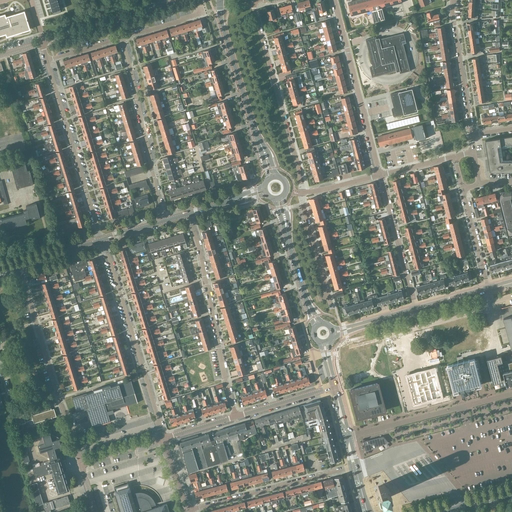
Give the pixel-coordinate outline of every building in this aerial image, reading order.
[(311,9),(310,7),(308,0),(306,0),(302,1),(305,9),(305,12),(312,10),(314,17),(316,16),(314,8),(311,8),(311,9)] [(358,0),(357,0),(351,2),(348,3),(349,6),(351,16),(371,11),(372,13),(373,12),(375,19),(384,17),(382,10),(380,10),(379,8),(402,3),(401,0),(358,0)] [(304,10),(305,9),(302,1),(297,3),(298,10),(304,8),(304,10)] [(319,13),(325,11),(324,6),(325,6),(323,1),(317,3),(319,13)] [(475,8),(475,3),(475,2),(469,2),(469,9),(474,9),(474,11),(478,11),(478,8),(475,8)] [(293,14),(293,12),(291,5),(285,6),(287,14),(287,16),(293,14)] [(286,15),(287,14),(285,6),(279,8),(281,15),(286,13),(286,15)] [(273,22),(276,21),(273,9),(266,11),(268,20),(272,19),(273,22)] [(474,15),(474,11),(474,9),(469,9),(468,17),(474,17),(474,18),(477,18),(477,16),(474,15)] [(5,14),(0,15),(0,35),(6,34),(6,36),(29,29),(24,11),(5,17),(5,14)] [(434,23),(434,26),(440,25),(440,22),(439,22),(439,20),(440,19),(438,14),(434,15),(433,11),(427,13),(428,16),(427,16),(429,22),(436,20),(437,22),(434,23)] [(203,29),(200,20),(200,19),(194,21),(196,31),(195,31),(195,34),(199,33),(198,30),(203,29)] [(330,26),(328,20),(321,22),(318,23),(314,24),(315,26),(315,27),(317,26),(318,29),(323,28),(330,26)] [(193,32),(195,31),(196,31),(194,21),(187,23),(189,30),(192,29),(193,32)] [(474,30),(474,31),(477,31),(476,22),(467,23),(467,24),(466,25),(467,26),(468,27),(468,31),(474,30)] [(187,30),(189,30),(187,23),(181,25),(184,35),(182,35),(183,38),(187,37),(186,34),(188,33),(187,30)] [(180,36),(182,35),(184,35),(181,25),(175,27),(177,33),(179,33),(180,36)] [(321,35),(324,34),(331,32),(330,26),(323,28),(324,32),(320,33),(321,35)] [(179,40),(177,33),(175,27),(169,29),(171,35),(173,35),(174,38),(176,37),(177,40),(179,40)] [(439,34),(445,33),(444,27),(438,28),(438,31),(435,32),(435,33),(432,33),(433,37),(436,37),(435,35),(439,34)] [(166,37),(168,36),(166,30),(160,32),(162,38),(164,44),(167,43),(166,40),(167,40),(166,37)] [(475,36),(474,31),(474,30),(468,31),(469,38),(475,37),(475,38),(478,38),(478,36),(475,36)] [(160,39),(162,38),(160,32),(154,33),(157,43),(155,43),(156,46),(160,45),(159,42),(161,42),(160,39)] [(326,40),(333,38),(331,32),(324,34),(326,40)] [(153,44),(155,43),(157,43),(154,33),(148,35),(150,42),(152,41),(153,44)] [(376,37),(366,39),(373,66),(370,67),(372,77),(399,71),(400,73),(410,71),(403,44),(406,43),(404,33),(377,40),(376,37)] [(282,41),(280,34),(273,36),(275,43),(282,41)] [(147,42),(150,42),(148,35),(142,37),(144,47),(143,47),(143,50),(147,49),(146,46),(148,45),(147,42)] [(141,48),(143,47),(144,47),(142,37),(135,39),(137,45),(140,45),(141,48)] [(476,43),(475,38),(475,37),(469,38),(471,45),(476,45),(476,46),(480,45),(479,43),(476,43)] [(438,48),(441,47),(447,46),(446,40),(440,41),(440,44),(437,44),(437,46),(434,46),(435,50),(438,50),(438,48)] [(327,46),(328,47),(329,52),(336,51),(335,44),(327,46)] [(111,60),(115,59),(114,56),(116,55),(115,52),(117,52),(115,45),(109,47),(112,56),(110,57),(111,60)] [(477,50),(476,46),(476,45),(471,45),(472,53),(477,52),(477,53),(481,52),(480,50),(477,50)] [(284,48),(287,48),(287,46),(277,49),(278,54),(285,52),(284,48)] [(108,58),(110,57),(112,56),(109,47),(103,49),(105,55),(107,55),(108,58)] [(213,55),(211,49),(211,48),(203,51),(204,51),(201,52),(201,51),(198,52),(198,55),(202,54),(202,55),(203,55),(204,58),(213,55)] [(102,56),(105,55),(103,49),(97,51),(99,60),(98,61),(99,64),(102,63),(101,60),(103,59),(102,56)] [(31,58),(29,52),(29,51),(22,53),(23,56),(20,57),(21,59),(21,61),(31,58)] [(96,61),(98,61),(99,60),(97,51),(90,53),(92,59),(95,58),(96,61)] [(88,61),(90,60),(88,54),(82,55),(84,65),(83,65),(83,68),(87,67),(87,64),(88,64),(88,61)] [(81,66),(83,65),(84,65),(82,55),(75,57),(77,64),(80,63),(81,66)] [(210,63),(215,61),(213,55),(204,58),(205,61),(201,63),(202,67),(193,70),(194,74),(201,72),(201,71),(212,68),(211,64),(210,64),(210,63)] [(325,65),(339,61),(337,55),(330,57),(331,61),(324,63),(325,65)] [(75,64),(77,64),(75,57),(69,59),(72,68),(70,69),(71,72),(75,71),(74,68),(76,67),(75,64)] [(290,57),(280,60),(281,65),(288,63),(292,62),(291,59),(290,59),(290,57)] [(26,66),(33,64),(31,58),(21,61),(21,59),(18,60),(19,64),(22,63),(23,65),(25,64),(26,66)] [(483,66),(483,65),(482,64),(479,63),(478,58),(472,59),(474,66),(479,65),(479,66),(483,66)] [(68,70),(70,69),(72,68),(69,59),(63,61),(65,67),(68,67),(68,70)] [(450,68),(449,61),(443,62),(443,66),(440,66),(440,67),(441,69),(444,69),(450,68)] [(288,63),(281,65),(283,73),(291,71),(288,63)] [(28,72),(34,70),(33,64),(26,66),(27,68),(24,69),(24,71),(21,72),(23,76),(25,75),(26,75),(25,73),(28,72)] [(145,72),(152,70),(150,64),(143,66),(145,72)] [(480,71),(479,66),(479,65),(474,66),(475,73),(480,72),(481,74),(484,73),(483,71),(480,71)] [(181,78),(177,66),(173,68),(176,80),(181,78)] [(335,75),(342,73),(340,67),(333,69),(334,73),(331,74),(332,76),(335,75)] [(211,77),(219,74),(217,68),(209,70),(203,72),(204,74),(207,73),(208,74),(210,73),(211,77)] [(30,78),(36,76),(34,70),(28,72),(25,73),(26,75),(25,75),(26,80),(30,78)] [(147,78),(154,75),(152,70),(145,72),(147,78)] [(481,78),(481,74),(480,72),(475,73),(476,81),(481,80),(482,81),(485,80),(485,78),(481,78)] [(121,73),(110,76),(111,78),(113,78),(116,78),(117,81),(123,79),(121,73)] [(211,77),(209,77),(210,82),(211,84),(221,81),(219,74),(211,77)] [(288,87),(298,84),(296,77),(293,78),(292,74),(285,76),(288,87)] [(162,77),(155,79),(154,75),(147,78),(148,84),(156,81),(162,79),(162,77)] [(335,88),(345,86),(344,80),(336,81),(337,85),(331,87),(328,88),(328,90),(335,88)] [(446,81),(443,82),(442,80),(439,80),(440,84),(442,84),(442,86),(446,85),(447,88),(453,87),(452,80),(446,81)] [(482,85),(482,81),(481,80),(476,81),(477,88),(483,87),(483,88),(486,88),(486,85),(482,85)] [(156,81),(148,84),(150,89),(158,87),(156,81)] [(210,82),(207,83),(208,86),(211,85),(211,87),(214,86),(215,89),(213,89),(213,90),(223,87),(221,81),(211,84),(210,82)] [(35,91),(43,89),(41,82),(35,84),(36,89),(34,89),(35,91)] [(302,87),(299,88),(298,84),(288,87),(290,92),(297,90),(300,90),(300,92),(303,91),(302,87)] [(118,86),(114,88),(114,90),(117,89),(117,90),(119,89),(120,92),(120,93),(127,91),(125,85),(118,87),(118,86)] [(332,92),(339,91),(339,94),(347,92),(345,86),(335,88),(328,90),(329,92),(332,92)] [(220,95),(224,93),(223,87),(213,90),(216,98),(212,99),(213,102),(221,100),(220,95)] [(483,93),(483,88),(483,87),(477,88),(478,95),(484,94),(484,96),(487,95),(487,93),(483,93)] [(39,97),(45,95),(43,89),(35,91),(34,89),(31,90),(32,94),(38,93),(39,97)] [(447,90),(448,93),(445,93),(445,94),(441,95),(442,97),(445,97),(448,96),(455,95),(454,89),(447,90)] [(400,92),(390,94),(394,107),(394,108),(392,109),(394,117),(417,111),(412,90),(400,92)] [(115,94),(110,96),(111,98),(119,95),(119,96),(121,95),(122,99),(129,97),(127,91),(120,93),(120,92),(115,94)] [(151,101),(159,98),(157,92),(149,95),(151,101)] [(485,100),(484,96),(484,94),(478,95),(479,103),(485,102),(485,103),(488,102),(488,100),(485,100)] [(83,99),(83,98),(82,95),(72,98),(74,104),(81,102),(80,100),(83,99)] [(298,96),(291,98),(293,106),(301,104),(298,96)] [(349,103),(348,97),(348,96),(341,98),(342,102),(335,104),(335,106),(349,103)] [(48,103),(46,97),(39,99),(41,103),(38,104),(39,106),(48,103)] [(153,106),(160,104),(159,98),(151,101),(153,106)] [(228,106),(226,100),(219,102),(221,109),(228,106)] [(43,111),(49,109),(48,103),(39,106),(38,104),(35,105),(37,109),(42,107),(43,111)] [(344,110),(351,109),(349,103),(335,106),(336,109),(340,108),(340,111),(344,110)] [(220,116),(230,113),(228,106),(221,109),(222,112),(220,113),(220,114),(220,116)] [(87,111),(86,109),(85,107),(76,110),(78,116),(84,114),(84,112),(87,111)] [(122,117),(128,115),(126,108),(120,110),(118,111),(115,112),(116,114),(118,113),(119,114),(121,114),(122,117)] [(43,118),(51,116),(49,109),(43,111),(45,116),(42,116),(43,118)] [(351,109),(344,110),(345,114),(341,115),(342,117),(353,115),(351,109)] [(157,118),(164,116),(162,110),(155,112),(157,118)] [(297,120),(304,118),(302,110),(294,112),(297,120)] [(511,114),(507,114),(505,111),(503,111),(504,115),(505,115),(506,120),(511,119),(511,114)] [(499,115),(498,113),(498,112),(496,113),(496,116),(497,116),(498,121),(506,120),(505,115),(504,115),(499,115)] [(225,121),(232,119),(230,113),(220,116),(220,114),(217,114),(218,118),(221,118),(222,118),(223,122),(225,121)] [(497,116),(496,116),(492,117),(491,113),(488,114),(489,117),(490,117),(491,122),(498,121),(497,116)] [(452,119),(452,122),(459,121),(458,114),(451,115),(448,116),(448,114),(445,114),(445,118),(449,118),(449,119),(452,119)] [(490,117),(489,117),(485,118),(484,114),(481,115),(482,118),(481,118),(481,119),(483,118),(483,124),(491,122),(490,117)] [(53,122),(51,116),(43,118),(42,116),(39,117),(40,121),(46,120),(47,124),(53,122)] [(166,123),(165,117),(164,117),(157,119),(159,125),(166,123)] [(376,132),(408,124),(406,118),(374,126),(376,132)] [(231,126),(234,125),(232,119),(225,121),(227,129),(221,131),(222,134),(232,131),(231,128),(232,128),(231,126)] [(91,124),(90,122),(89,120),(80,123),(82,129),(88,127),(88,125),(91,124)] [(342,130),(356,127),(354,121),(347,123),(348,126),(344,127),(341,128),(342,130)] [(161,131),(168,129),(166,123),(159,125),(161,131)] [(306,125),(309,125),(308,123),(298,126),(300,131),(307,129),(306,125)] [(47,133),(56,130),(54,124),(48,126),(49,130),(47,131),(47,133)] [(414,131),(412,132),(411,132),(410,128),(377,137),(380,147),(384,145),(384,147),(385,147),(386,147),(387,146),(386,145),(413,138),(412,135),(413,134),(415,134),(416,141),(426,138),(424,129),(422,124),(413,127),(414,131)] [(342,133),(349,131),(350,135),(357,133),(356,127),(342,130),(342,133)] [(51,138),(58,136),(56,130),(47,133),(47,131),(44,132),(45,136),(50,134),(51,138)] [(94,135),(94,134),(93,131),(83,134),(85,140),(92,138),(91,136),(94,135)] [(229,141),(238,138),(236,132),(223,136),(224,139),(228,137),(229,141)] [(309,136),(312,136),(311,134),(301,137),(303,142),(310,140),(309,136)] [(164,143),(172,140),(170,135),(162,137),(164,143)] [(51,145),(60,143),(58,136),(51,138),(53,143),(50,143),(51,145)] [(511,136),(498,138),(485,140),(490,172),(511,171),(511,159),(503,159),(502,148),(511,146),(511,136)] [(230,148),(240,145),(238,138),(229,141),(228,141),(229,146),(230,148)] [(347,147),(358,144),(357,138),(349,140),(350,144),(347,145),(340,146),(341,148),(347,147)] [(316,139),(310,140),(303,142),(304,148),(318,144),(316,139)] [(136,140),(130,142),(128,143),(128,142),(125,143),(125,145),(125,146),(130,145),(131,148),(138,146),(136,140)] [(50,143),(47,144),(49,148),(46,149),(46,151),(55,149),(55,151),(62,149),(60,143),(51,145),(50,143)] [(98,147),(97,145),(96,143),(87,146),(89,152),(95,150),(95,148),(98,147)] [(352,152),(360,150),(358,144),(347,147),(341,148),(342,151),(345,150),(345,151),(351,149),(352,152)] [(175,152),(174,150),(177,149),(176,145),(173,146),(166,148),(168,154),(175,152)] [(232,154),(242,151),(240,145),(230,148),(229,146),(227,146),(228,150),(230,150),(232,154)] [(308,158),(317,156),(317,155),(316,156),(313,147),(306,149),(307,152),(306,152),(307,152),(308,158)] [(347,160),(362,156),(360,150),(352,152),(353,156),(350,157),(347,158),(347,160)] [(55,160),(64,157),(62,151),(56,153),(57,157),(55,158),(55,160)] [(236,160),(244,157),(242,151),(232,154),(233,154),(234,158),(233,158),(230,159),(231,161),(234,160),(237,160),(236,160)] [(173,161),(178,160),(177,158),(174,158),(172,158),(171,155),(162,158),(164,164),(173,161)] [(318,155),(317,156),(308,158),(310,163),(309,164),(310,164),(320,161),(318,155)] [(102,161),(101,158),(100,156),(91,159),(92,164),(99,162),(102,161)] [(355,164),(363,162),(362,156),(347,160),(348,162),(354,160),(355,164)] [(60,165),(66,163),(64,157),(55,160),(55,158),(52,159),(53,163),(58,161),(60,165)] [(175,163),(178,162),(178,160),(173,161),(164,164),(165,170),(175,167),(174,164),(175,163)] [(319,167),(318,164),(321,163),(320,161),(310,164),(311,169),(311,170),(320,167),(319,167)] [(363,162),(355,164),(357,170),(365,168),(363,162)] [(59,172),(68,170),(66,163),(60,165),(61,170),(59,171),(59,172)] [(338,165),(340,175),(348,173),(346,166),(345,163),(338,165)] [(25,164),(11,168),(11,170),(16,189),(33,185),(29,170),(27,171),(25,164)] [(248,170),(246,164),(239,166),(239,164),(235,165),(232,166),(235,175),(235,174),(248,170)] [(313,175),(324,172),(323,166),(320,167),(311,170),(312,172),(313,175)] [(105,171),(104,169),(104,167),(94,170),(96,176),(103,174),(102,172),(105,171)] [(167,175),(181,171),(181,169),(178,170),(177,169),(176,170),(175,167),(165,170),(167,175)] [(327,178),(336,176),(334,169),(331,170),(332,173),(326,175),(325,175),(324,172),(313,175),(315,181),(314,181),(322,179),(327,178)] [(63,178),(70,176),(68,170),(59,172),(59,171),(56,171),(57,175),(60,174),(60,175),(54,177),(55,180),(61,178),(61,177),(63,176),(63,178)] [(243,179),(250,177),(248,170),(235,174),(238,181),(243,180),(243,179)] [(435,178),(445,176),(443,170),(436,172),(437,176),(434,177),(435,178)] [(181,171),(167,175),(169,181),(178,178),(177,175),(179,175),(179,174),(182,173),(181,171)] [(410,174),(411,177),(412,177),(414,183),(419,182),(416,172),(410,174)] [(63,185),(72,182),(70,176),(63,178),(65,182),(62,183),(63,185)] [(194,193),(200,191),(196,177),(194,178),(195,183),(191,184),(194,193)] [(206,189),(203,180),(199,181),(198,177),(196,177),(200,191),(206,189)] [(107,178),(97,181),(99,187),(106,185),(106,183),(109,182),(108,180),(107,178)] [(185,184),(187,183),(186,180),(184,181),(188,195),(194,193),(191,184),(186,185),(185,184)] [(408,187),(407,183),(404,184),(401,185),(399,180),(393,181),(394,186),(393,186),(394,189),(404,186),(405,188),(408,187)] [(183,197),(188,195),(184,181),(182,182),(184,186),(180,187),(183,197)] [(442,192),(445,191),(444,188),(448,187),(446,181),(439,183),(440,189),(438,189),(438,192),(441,191),(442,192)] [(67,191),(74,189),(72,182),(63,185),(62,183),(59,184),(61,188),(66,186),(67,191)] [(369,190),(377,188),(376,182),(369,183),(367,184),(368,188),(365,188),(365,189),(366,189),(366,190),(369,190)] [(176,188),(176,187),(175,184),(173,185),(174,189),(177,198),(183,197),(180,187),(176,188)] [(177,198),(174,189),(173,185),(171,185),(172,190),(168,191),(171,200),(177,198)] [(405,188),(404,186),(394,189),(395,191),(396,195),(403,193),(402,190),(405,190),(405,188)] [(67,200),(76,197),(74,191),(68,192),(69,197),(67,198),(67,200)] [(445,191),(442,192),(441,191),(438,192),(441,201),(443,200),(451,198),(449,193),(446,194),(445,191)] [(112,196),(112,194),(111,192),(101,195),(103,200),(110,198),(109,196),(112,196)] [(511,192),(500,192),(500,201),(511,198),(511,192)] [(407,196),(404,197),(403,193),(396,195),(398,200),(397,200),(397,202),(408,200),(408,201),(408,202),(411,201),(410,197),(407,197),(407,196)] [(499,202),(498,199),(497,199),(495,193),(489,195),(490,201),(491,204),(494,204),(496,203),(497,207),(500,206),(499,202)] [(148,198),(147,194),(133,198),(136,208),(149,204),(147,198),(148,198)] [(369,203),(380,200),(379,194),(372,195),(373,199),(371,199),(372,199),(369,200),(369,201),(369,203)] [(484,206),(491,204),(490,201),(489,195),(482,197),(484,203),(484,206)] [(311,204),(318,203),(317,200),(322,199),(321,196),(309,199),(311,204)] [(72,205),(78,203),(76,197),(67,200),(67,198),(64,199),(65,203),(70,201),(72,205)] [(484,203),(482,197),(476,198),(478,207),(484,206),(484,203)] [(442,207),(452,204),(451,198),(443,200),(444,203),(441,204),(441,205),(442,207)] [(408,202),(408,201),(408,200),(397,202),(398,204),(399,204),(400,209),(407,207),(406,204),(408,203),(408,202)] [(318,203),(311,204),(312,210),(323,207),(323,209),(326,208),(325,204),(322,205),(321,202),(318,203)] [(0,227),(3,227),(4,230),(4,229),(26,223),(26,224),(25,219),(29,218),(31,217),(31,219),(39,217),(36,203),(25,206),(27,210),(22,211),(23,213),(1,219),(0,218),(0,227)] [(71,212),(80,210),(78,203),(72,205),(73,209),(71,210),(71,212)] [(116,207),(115,205),(114,203),(105,206),(107,212),(113,210),(113,208),(116,207)] [(119,217),(134,213),(133,207),(127,209),(127,208),(115,212),(116,213),(115,214),(113,210),(107,212),(109,219),(119,216),(119,217)] [(254,216),(261,214),(259,207),(248,211),(249,213),(250,213),(251,217),(254,216)] [(320,210),(323,209),(323,207),(312,210),(314,215),(321,213),(320,210)] [(410,210),(407,210),(407,207),(400,209),(401,213),(400,214),(401,216),(411,213),(412,215),(415,214),(414,210),(410,211),(410,210)] [(75,218),(82,216),(80,210),(71,212),(71,210),(68,211),(69,215),(74,214),(75,218)] [(453,210),(446,212),(448,218),(445,218),(446,220),(449,220),(449,221),(452,220),(452,217),(455,216),(453,210)] [(326,222),(325,218),(323,219),(321,213),(314,215),(316,221),(319,220),(320,222),(323,221),(323,223),(326,222)] [(411,213),(401,216),(401,218),(402,218),(403,222),(410,221),(410,222),(416,220),(415,214),(412,215),(411,213)] [(261,214),(254,216),(255,220),(249,222),(250,225),(263,221),(261,214)] [(57,223),(57,225),(60,235),(76,231),(76,228),(85,226),(82,216),(75,218),(69,220),(65,221),(57,223)] [(483,226),(489,224),(487,217),(481,219),(483,226)] [(375,227),(386,224),(384,218),(378,220),(379,223),(377,224),(374,224),(374,225),(375,225),(375,227)] [(453,222),(452,220),(449,221),(449,220),(446,220),(447,224),(449,223),(451,229),(458,227),(456,222),(453,222)] [(319,232),(327,230),(325,225),(327,224),(326,222),(323,223),(323,221),(320,222),(321,226),(318,227),(319,232)] [(411,226),(405,228),(406,233),(405,233),(406,235),(416,232),(416,234),(420,234),(418,230),(415,230),(415,229),(412,230),(411,226)] [(210,234),(209,230),(210,230),(209,227),(204,229),(205,231),(202,232),(203,238),(211,236),(217,234),(216,232),(210,234)] [(257,237),(267,234),(265,227),(255,230),(257,237)] [(449,235),(459,233),(458,227),(451,229),(452,233),(449,233),(449,235)] [(378,239),(389,236),(387,230),(381,232),(382,235),(380,236),(377,237),(378,237),(378,239)] [(486,238),(492,237),(491,230),(484,232),(486,238)] [(416,232),(406,235),(406,237),(407,237),(408,242),(415,240),(414,237),(417,236),(416,234),(416,232)] [(177,235),(180,245),(183,244),(183,246),(184,245),(185,248),(187,248),(183,234),(177,235)] [(259,243),(269,240),(267,234),(257,237),(260,236),(261,241),(259,241),(259,243)] [(174,247),(180,245),(177,235),(171,237),(174,247)] [(213,242),(211,236),(203,238),(205,244),(213,242)] [(497,240),(496,239),(497,239),(496,236),(492,237),(486,238),(488,245),(494,243),(497,242),(497,240)] [(168,248),(174,247),(171,237),(165,239),(168,248)] [(452,246),(462,244),(461,238),(453,240),(454,244),(452,245),(452,246)] [(165,249),(168,248),(165,239),(160,241),(162,250),(163,252),(164,255),(166,254),(165,251),(166,251),(165,249)] [(262,249),(271,247),(269,240),(259,243),(259,241),(256,242),(257,246),(260,245),(261,245),(262,249)] [(415,240),(408,242),(410,246),(409,247),(409,249),(419,246),(420,248),(423,247),(422,243),(419,244),(419,243),(416,243),(415,240)] [(157,252),(162,250),(160,241),(154,242),(157,252)] [(118,250),(121,258),(127,256),(126,252),(133,250),(134,253),(146,249),(143,242),(129,246),(130,247),(125,248),(118,250)] [(153,253),(157,252),(154,242),(148,244),(152,258),(154,257),(153,254),(154,254),(153,253)] [(220,243),(214,245),(213,242),(205,244),(207,250),(220,245),(220,243)] [(334,251),(334,249),(333,247),(332,248),(330,242),(323,244),(324,250),(327,249),(328,251),(331,250),(331,251),(334,251)] [(496,245),(495,246),(494,243),(488,245),(489,251),(497,249),(496,245)] [(218,249),(217,247),(221,246),(220,245),(207,250),(209,255),(218,252),(218,250),(218,249)] [(419,246),(409,249),(410,251),(411,251),(412,255),(418,253),(418,250),(420,250),(420,248),(419,246)] [(256,259),(260,257),(273,254),(271,247),(262,249),(260,250),(262,254),(255,256),(256,259)] [(383,258),(394,256),(393,249),(386,251),(387,255),(386,255),(383,256),(380,257),(381,261),(384,260),(383,258)] [(453,258),(465,255),(463,249),(456,251),(457,254),(452,255),(453,258)] [(327,261),(334,259),(332,254),(335,253),(334,251),(331,251),(331,250),(328,251),(329,254),(325,255),(327,261)] [(177,260),(186,257),(184,252),(175,255),(176,258),(174,258),(174,259),(171,260),(172,262),(175,261),(177,261),(177,260)] [(218,259),(216,253),(218,253),(218,252),(209,255),(211,261),(218,259)] [(418,253),(412,255),(413,260),(412,260),(413,262),(423,260),(423,261),(424,262),(427,261),(426,257),(422,257),(422,256),(419,257),(418,253)] [(270,269),(277,267),(275,260),(271,261),(269,256),(255,261),(256,264),(264,262),(265,264),(266,270),(270,269)] [(501,258),(502,261),(505,269),(506,269),(506,270),(508,269),(508,268),(511,267),(508,256),(501,258)] [(178,266),(188,263),(186,257),(177,260),(177,261),(175,261),(176,263),(177,263),(178,266)] [(91,270),(98,268),(95,259),(88,261),(87,261),(88,264),(87,264),(87,267),(90,266),(91,270)] [(421,262),(423,261),(423,260),(413,262),(413,264),(414,264),(415,269),(422,267),(421,262)] [(498,271),(496,263),(495,260),(489,262),(490,265),(492,273),(493,272),(493,273),(494,273),(496,272),(498,271)] [(133,264),(133,263),(132,261),(122,264),(124,269),(131,267),(130,265),(133,264)] [(504,269),(505,269),(502,261),(496,263),(498,271),(501,270),(502,271),(504,270),(504,269)] [(387,270),(397,268),(396,262),(389,263),(390,267),(389,267),(386,268),(387,270)] [(180,272),(190,269),(188,263),(178,266),(180,272)] [(336,266),(339,265),(338,264),(328,266),(330,272),(337,270),(336,266)] [(222,270),(220,265),(212,267),(214,273),(222,270)] [(272,275),(279,273),(277,267),(270,269),(271,273),(269,274),(269,276),(272,275)] [(93,277),(100,275),(98,268),(91,270),(93,277)] [(182,278),(191,275),(190,269),(180,272),(182,278)] [(222,270),(214,273),(216,279),(223,276),(222,270)] [(461,274),(463,282),(464,282),(467,281),(472,279),(470,272),(468,272),(467,271),(464,271),(465,273),(461,274)] [(45,275),(44,272),(35,274),(37,281),(46,279),(46,278),(48,278),(47,275),(45,275)] [(137,276),(136,274),(135,272),(126,275),(128,281),(134,279),(134,277),(137,276)] [(281,280),(279,273),(272,275),(274,282),(281,280)] [(433,282),(432,280),(431,276),(431,273),(428,274),(429,277),(432,290),(435,290),(436,290),(439,289),(437,281),(433,282)] [(430,291),(432,290),(429,277),(428,274),(425,275),(427,280),(423,281),(424,284),(426,292),(430,292),(430,291)] [(449,277),(447,278),(446,274),(440,276),(440,278),(441,280),(437,281),(439,289),(440,288),(440,289),(443,288),(443,287),(451,285),(449,277)] [(463,282),(461,274),(457,275),(456,274),(453,274),(454,276),(449,277),(451,285),(459,283),(463,282)] [(95,283),(101,281),(100,275),(93,277),(91,277),(90,275),(87,276),(89,280),(94,279),(95,283)] [(179,285),(193,281),(191,275),(182,278),(183,281),(182,282),(178,283),(179,285)] [(339,277),(342,276),(341,275),(331,277),(333,283),(340,281),(339,277)] [(270,290),(283,286),(281,280),(274,282),(275,286),(273,287),(269,288),(270,290)] [(95,290),(103,287),(101,281),(95,283),(96,287),(94,288),(95,290)] [(223,287),(221,281),(213,283),(215,289),(223,287)] [(345,289),(344,286),(342,286),(340,281),(333,283),(334,289),(338,288),(339,291),(345,289)] [(140,287),(140,285),(139,283),(129,286),(131,292),(138,290),(137,288),(140,287)] [(426,292),(424,284),(419,286),(419,284),(416,285),(417,286),(415,287),(417,295),(422,293),(422,294),(425,293),(425,292),(426,292)] [(54,291),(53,289),(53,287),(43,290),(45,296),(51,293),(51,292),(54,291)] [(99,296),(105,294),(103,287),(95,290),(94,288),(91,289),(92,293),(98,291),(99,296)] [(224,292),(223,287),(215,289),(217,295),(224,292)] [(281,294),(280,293),(279,289),(271,292),(272,295),(276,294),(277,297),(275,298),(276,303),(277,303),(287,299),(285,293),(281,294)] [(394,293),(396,301),(397,301),(400,300),(405,298),(403,290),(401,291),(400,289),(398,290),(398,292),(394,293)] [(219,300),(226,298),(224,292),(217,295),(219,300)] [(364,299),(360,300),(358,296),(357,292),(355,293),(356,297),(360,311),(363,310),(366,309),(364,299)] [(396,301),(394,293),(390,294),(390,292),(387,293),(387,295),(381,296),(383,304),(393,302),(396,301)] [(379,305),(377,297),(376,294),(367,296),(368,300),(364,301),(364,299),(366,309),(367,309),(370,308),(379,305)] [(108,302),(106,295),(99,297),(101,302),(99,302),(99,304),(108,302)] [(144,300),(144,298),(143,296),(133,299),(135,305),(142,303),(141,301),(144,300)] [(357,312),(360,311),(356,297),(353,298),(355,304),(351,305),(353,313),(354,313),(357,312)] [(57,302),(57,300),(56,298),(46,301),(48,307),(55,305),(54,303),(57,302)] [(220,306),(228,304),(226,298),(219,300),(220,306)] [(279,309),(289,306),(287,299),(277,303),(279,307),(279,309)] [(103,310),(110,308),(108,302),(99,304),(99,302),(96,303),(97,307),(102,306),(103,310)] [(223,314),(230,311),(228,305),(221,308),(223,314)] [(353,313),(351,305),(347,306),(346,305),(343,305),(344,307),(342,307),(344,315),(349,314),(353,313)] [(291,313),(289,306),(279,309),(279,307),(276,308),(277,311),(280,311),(281,315),(291,313)] [(103,317),(112,314),(110,308),(103,310),(105,314),(102,315),(103,317)] [(148,312),(147,310),(146,308),(137,311),(138,316),(145,314),(145,312),(148,312)] [(191,318),(200,315),(199,309),(192,311),(187,312),(187,315),(190,314),(191,318)] [(61,313),(60,312),(59,310),(50,313),(51,318),(58,316),(58,314),(61,313)] [(224,319),(232,317),(230,311),(223,314),(224,319)] [(293,319),(292,314),(291,313),(281,315),(280,316),(281,320),(278,321),(278,320),(273,322),(274,325),(293,319)] [(107,322),(114,320),(112,314),(103,317),(102,315),(99,316),(101,320),(106,318),(107,322)] [(511,315),(503,318),(511,348),(511,315)] [(226,325),(234,323),(232,317),(224,319),(226,325)] [(203,324),(202,318),(195,320),(195,321),(193,321),(190,322),(191,324),(193,323),(194,324),(196,323),(197,326),(203,324)] [(151,323),(150,321),(150,319),(140,322),(142,328),(149,326),(148,324),(151,323)] [(107,329),(116,327),(114,320),(107,322),(109,327),(106,327),(107,329)] [(291,327),(290,325),(289,322),(280,325),(281,328),(284,327),(287,336),(290,335),(290,334),(297,332),(295,326),(291,327)] [(65,327),(64,325),(63,323),(54,326),(55,331),(62,329),(62,327),(65,327)] [(228,331),(236,329),(234,323),(226,325),(228,331)] [(111,335),(118,333),(116,327),(107,329),(106,327),(103,328),(104,332),(110,331),(111,335)] [(237,335),(237,334),(236,329),(228,331),(230,337),(237,335)] [(155,336),(154,334),(154,332),(144,335),(146,341),(153,339),(152,337),(155,336)] [(289,342),(299,339),(297,332),(290,334),(290,335),(291,339),(288,339),(288,340),(289,340),(289,342)] [(68,338),(68,336),(67,334),(57,337),(59,343),(66,341),(65,339),(68,338)] [(120,341),(118,335),(112,337),(113,341),(111,342),(111,344),(120,341)] [(293,348),(301,345),(299,339),(289,342),(289,340),(288,340),(286,341),(287,344),(290,344),(291,344),(293,348)] [(116,349),(122,348),(120,341),(111,344),(111,342),(108,343),(109,347),(114,345),(116,349)] [(367,341),(339,348),(342,359),(343,359),(345,363),(343,364),(346,376),(374,369),(371,356),(369,357),(368,352),(370,352),(367,341)] [(201,348),(203,347),(204,350),(211,348),(209,342),(202,344),(203,344),(201,345),(198,346),(198,348),(200,347),(201,348)] [(158,348),(158,346),(157,344),(148,347),(149,352),(156,350),(156,348),(158,348)] [(239,350),(238,349),(241,348),(239,344),(230,347),(231,353),(239,350)] [(72,349),(71,347),(70,345),(61,348),(62,354),(69,352),(69,350),(72,349)] [(292,361),(300,358),(299,355),(300,355),(300,353),(303,352),(301,345),(293,348),(291,349),(293,357),(291,357),(292,361)] [(115,356),(124,354),(122,348),(116,349),(117,354),(114,354),(115,356)] [(233,358),(241,356),(239,350),(231,353),(233,358)] [(488,359),(487,359),(487,360),(488,364),(494,384),(499,382),(501,387),(506,386),(507,386),(511,384),(511,353),(511,354),(511,362),(508,363),(509,368),(505,369),(506,372),(503,372),(504,378),(501,379),(498,367),(499,367),(499,365),(498,365),(497,363),(498,363),(502,362),(503,361),(502,361),(501,356),(501,355),(500,356),(496,357),(495,357),(493,358),(492,358),(488,359)] [(119,362),(126,360),(124,354),(115,356),(114,354),(112,355),(113,359),(118,358),(119,362)] [(162,359),(161,357),(161,355),(151,358),(153,364),(160,362),(159,360),(162,359)] [(241,356),(233,358),(235,364),(242,362),(252,359),(251,356),(249,357),(246,358),(245,355),(241,356)] [(457,362),(447,365),(448,367),(449,372),(454,390),(454,392),(459,390),(460,391),(476,387),(476,386),(480,385),(479,382),(480,381),(479,376),(475,360),(475,358),(464,361),(458,362),(457,362)] [(75,362),(75,361),(74,359),(65,362),(66,367),(73,365),(73,363),(75,362)] [(119,369),(128,366),(126,360),(119,362),(121,366),(118,367),(119,369)] [(244,367),(242,362),(235,364),(237,370),(244,367)] [(123,375),(130,373),(128,366),(119,369),(118,367),(115,368),(117,372),(122,370),(123,375)] [(238,376),(246,373),(244,367),(237,370),(238,376)] [(166,372),(165,370),(165,368),(155,371),(157,377),(164,375),(163,373),(166,372)] [(408,376),(407,376),(407,377),(407,378),(408,378),(411,392),(413,392),(414,396),(412,396),(413,399),(414,401),(415,402),(416,402),(418,402),(437,397),(441,396),(440,392),(440,391),(438,386),(438,385),(435,371),(434,371),(434,370),(434,369),(433,369),(432,369),(420,373),(420,372),(418,372),(417,373),(416,374),(409,376),(408,376)] [(79,374),(78,372),(78,370),(68,373),(70,379),(77,377),(76,375),(79,374)] [(302,378),(304,385),(310,384),(308,376),(304,377),(304,375),(303,375),(302,373),(298,374),(299,376),(301,376),(302,378)] [(289,380),(291,379),(290,376),(287,377),(287,378),(286,379),(287,382),(284,383),(286,391),(292,389),(289,380)] [(298,387),(304,385),(302,378),(301,376),(299,376),(299,377),(298,377),(299,379),(296,380),(298,387)] [(169,383),(169,381),(168,379),(159,382),(160,388),(167,386),(167,384),(169,383)] [(296,380),(292,381),(292,379),(291,379),(289,380),(292,389),(298,387),(296,380)] [(274,394),(280,393),(277,383),(279,383),(279,380),(275,381),(276,384),(275,384),(275,386),(272,387),(274,394)] [(82,385),(82,383),(81,381),(71,384),(73,390),(80,388),(79,386),(82,385)] [(110,421),(108,414),(111,413),(113,412),(113,410),(137,402),(130,381),(110,387),(110,385),(93,390),(93,392),(86,394),(86,393),(72,397),(76,412),(87,409),(87,410),(86,410),(91,427),(97,425),(101,424),(110,421)] [(280,393),(286,391),(284,383),(281,384),(280,383),(279,383),(277,383),(280,393)] [(375,413),(379,412),(384,411),(377,383),(349,390),(357,418),(375,413)] [(265,389),(261,390),(261,388),(260,388),(259,386),(255,387),(256,390),(258,389),(261,398),(267,397),(265,389)] [(244,393),(240,394),(241,396),(243,404),(249,402),(247,395),(246,393),(248,392),(247,389),(244,391),(244,393)] [(255,400),(261,398),(258,389),(256,390),(252,391),(253,393),(255,400)] [(173,395),(172,393),(172,391),(162,394),(164,400),(171,398),(170,396),(173,395)] [(249,402),(255,400),(253,393),(249,394),(249,392),(248,392),(246,393),(249,402)] [(221,401),(218,402),(221,411),(224,410),(227,409),(226,405),(228,405),(227,399),(224,400),(224,401),(221,402),(221,401)] [(320,400),(300,406),(301,408),(304,407),(306,412),(309,421),(305,422),(326,416),(325,416),(320,400)] [(215,412),(221,411),(218,402),(215,402),(215,404),(213,405),(214,410),(215,412)] [(50,407),(50,405),(49,404),(14,415),(17,425),(25,422),(25,421),(32,419),(33,423),(56,416),(54,409),(50,410),(49,407),(50,407)] [(215,412),(214,410),(213,405),(209,406),(209,404),(206,405),(206,407),(207,407),(208,412),(209,414),(215,412)] [(298,406),(292,408),(286,410),(288,419),(287,420),(287,421),(287,423),(291,422),(291,419),(298,417),(299,420),(302,419),(298,406)] [(184,422),(190,420),(187,411),(189,410),(188,410),(188,407),(184,408),(185,411),(184,412),(184,414),(181,414),(184,422)] [(209,414),(208,412),(207,407),(206,407),(201,409),(203,416),(209,414)] [(190,420),(195,418),(193,409),(188,410),(189,410),(187,411),(190,420)] [(286,410),(279,412),(281,418),(283,423),(287,421),(287,420),(288,419),(286,410)] [(283,423),(281,418),(279,412),(273,414),(275,420),(276,423),(278,423),(278,424),(283,423)] [(172,425),(178,424),(175,414),(172,415),(172,417),(169,418),(172,425)] [(178,424),(184,422),(181,414),(178,415),(178,414),(175,414),(178,424)] [(273,414),(267,416),(269,422),(270,425),(274,424),(275,427),(279,425),(278,424),(278,423),(276,423),(275,420),(273,414)] [(269,422),(267,416),(261,418),(263,424),(269,422)] [(309,427),(328,422),(326,416),(305,422),(305,424),(307,424),(308,425),(308,426),(309,427)] [(262,424),(263,424),(261,418),(254,420),(256,426),(260,425),(260,428),(261,428),(262,430),(266,429),(265,426),(263,427),(262,424)] [(256,433),(255,428),(253,421),(245,424),(248,434),(248,435),(256,433)] [(320,431),(322,431),(330,429),(328,422),(309,427),(318,425),(320,431)] [(235,426),(237,433),(238,435),(236,436),(238,436),(239,441),(245,439),(243,435),(248,434),(245,424),(245,423),(235,426)] [(238,435),(237,433),(235,426),(225,428),(228,436),(229,439),(232,438),(232,437),(236,436),(238,435)] [(225,428),(216,431),(216,432),(218,438),(221,437),(222,440),(226,439),(227,442),(230,442),(229,439),(228,436),(225,428)] [(323,437),(331,435),(330,429),(322,431),(323,437)] [(216,432),(212,434),(221,462),(228,459),(222,440),(221,437),(218,438),(216,432)] [(41,465),(32,468),(35,478),(48,473),(51,473),(58,493),(69,490),(63,471),(65,471),(64,467),(63,463),(61,464),(59,457),(57,458),(56,455),(61,446),(58,439),(50,434),(42,436),(38,445),(40,452),(49,457),(50,460),(40,463),(41,465)] [(198,437),(208,467),(217,464),(217,463),(221,462),(212,434),(209,435),(208,434),(198,437)] [(325,443),(333,441),(331,435),(323,437),(324,441),(321,442),(321,444),(323,444),(325,443)] [(383,436),(363,441),(365,451),(375,447),(375,448),(375,447),(377,446),(388,442),(385,439),(386,438),(385,438),(383,436)] [(208,467),(198,437),(189,439),(194,454),(198,469),(208,467)] [(198,469),(194,454),(189,439),(180,442),(182,449),(183,454),(182,454),(188,473),(198,469)] [(325,450),(327,450),(335,448),(333,441),(325,443),(323,444),(325,450)] [(20,447),(21,453),(24,463),(29,461),(25,445),(20,447)] [(328,456),(336,454),(335,448),(327,450),(328,456)] [(322,456),(322,459),(326,458),(327,460),(329,459),(330,462),(331,462),(331,463),(332,463),(333,462),(333,461),(338,460),(336,454),(328,456),(326,456),(326,455),(322,456)] [(295,462),(298,471),(304,470),(302,463),(299,464),(298,461),(297,461),(295,462)] [(271,471),(273,478),(279,476),(277,470),(276,467),(277,467),(276,463),(273,464),(274,467),(275,470),(271,471)] [(283,465),(285,475),(292,473),(290,466),(286,467),(285,464),(283,465)] [(420,475),(422,473),(414,465),(412,467),(420,475)] [(267,472),(264,473),(263,470),(262,470),(262,471),(260,471),(263,481),(269,479),(267,472)] [(198,481),(197,475),(196,473),(196,474),(189,475),(191,483),(195,482),(196,488),(193,489),(196,498),(202,497),(200,487),(202,486),(201,483),(197,485),(196,481),(198,481)] [(247,474),(250,484),(256,482),(255,476),(252,476),(251,474),(250,474),(247,474)] [(327,498),(338,495),(340,502),(348,500),(347,498),(347,497),(347,498),(346,493),(344,488),(345,488),(344,488),(344,486),(344,485),(343,483),(344,483),(343,483),(342,479),(342,478),(341,476),(342,476),(334,478),(334,479),(332,480),(332,478),(322,481),(327,498)] [(235,478),(238,487),(244,485),(242,479),(239,480),(238,477),(237,477),(235,478)] [(218,482),(219,485),(221,492),(227,490),(225,483),(222,484),(221,480),(221,481),(220,478),(217,479),(218,482)] [(229,482),(231,489),(238,487),(235,478),(233,478),(232,479),(232,481),(229,482)] [(215,493),(212,484),(214,483),(213,480),(209,481),(210,484),(206,485),(209,495),(215,493)] [(43,502),(37,481),(30,484),(36,505),(43,502)] [(317,488),(322,487),(321,481),(313,483),(315,489),(314,489),(315,492),(317,491),(317,488)] [(169,511),(167,504),(151,508),(150,506),(154,504),(153,501),(151,498),(149,496),(147,495),(144,493),(141,493),(138,493),(135,493),(134,494),(135,498),(132,498),(128,483),(114,487),(121,511),(169,511)] [(212,484),(215,493),(221,492),(219,485),(216,486),(215,483),(214,483),(212,484)] [(315,492),(314,489),(315,489),(313,483),(306,485),(308,491),(307,491),(308,494),(315,492)] [(202,497),(209,495),(206,485),(202,486),(200,487),(202,497)] [(306,485),(299,487),(301,492),(300,493),(300,496),(308,494),(307,491),(308,491),(306,485)] [(378,486),(375,491),(376,497),(381,500),(387,498),(390,493),(388,488),(383,485),(378,486)] [(295,494),(300,493),(301,492),(299,487),(292,489),(293,494),(292,495),(293,498),(296,497),(295,494)] [(288,496),(292,495),(293,494),(292,489),(285,491),(286,496),(285,496),(286,500),(288,499),(288,496)] [(279,498),(284,497),(282,491),(275,493),(277,499),(276,499),(276,502),(279,502),(279,498)] [(276,502),(276,499),(277,499),(275,493),(268,495),(270,501),(268,501),(269,504),(276,502)] [(269,504),(268,501),(270,501),(268,495),(261,497),(262,503),(261,503),(262,506),(269,504)] [(67,496),(43,503),(45,511),(50,511),(51,511),(50,509),(56,507),(70,503),(67,496)] [(257,504),(261,503),(262,503),(261,497),(254,499),(255,505),(254,505),(255,508),(257,507),(257,504)] [(250,506),(254,505),(255,505),(254,499),(246,501),(248,507),(247,507),(248,510),(250,509),(250,506)] [(240,509),(246,507),(244,502),(237,504),(238,509),(237,509),(237,511),(240,511),(240,509)] [(351,511),(349,503),(334,507),(335,511),(351,511)]
